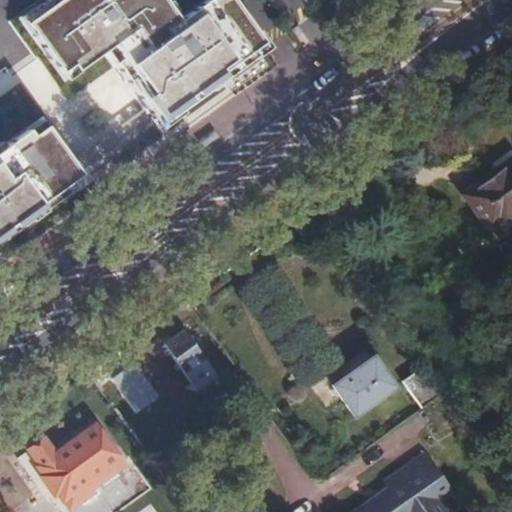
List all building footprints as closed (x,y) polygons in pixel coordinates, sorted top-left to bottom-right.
[(105,0),(46,0),(36,8),(39,12),(22,25),(57,72),(61,69),(66,76),(109,45),(128,70),(119,76),(153,121),(158,118),(163,125),(264,49),(227,0),(222,0),(221,1),(220,0),(209,0),(178,24),(160,0),(112,0),(108,3),(105,0)] [(0,241),(83,183),(43,127),(30,136),(26,130),(0,148),(0,241)] [(511,159),(461,196),(494,242),(511,229),(511,159)] [(350,261),(369,289),(403,265),(384,238),(350,261)] [(431,298),(453,327),(469,315),(448,286),(431,298)] [(162,346),(182,374),(202,359),(183,331),(162,346)] [(331,386),(352,417),(393,388),(365,349),(339,367),(345,377),(331,386)] [(400,382),(419,409),(441,392),(422,366),(400,382)] [(120,372),(121,396),(146,395),(145,371),(120,372)] [(93,426),(64,445),(54,453),(44,438),(28,450),(38,465),(36,467),(60,503),(84,486),(81,480),(115,456),(93,426)] [(442,511),(434,500),(448,491),(425,459),(385,487),(390,494),(364,511),(442,511)]
